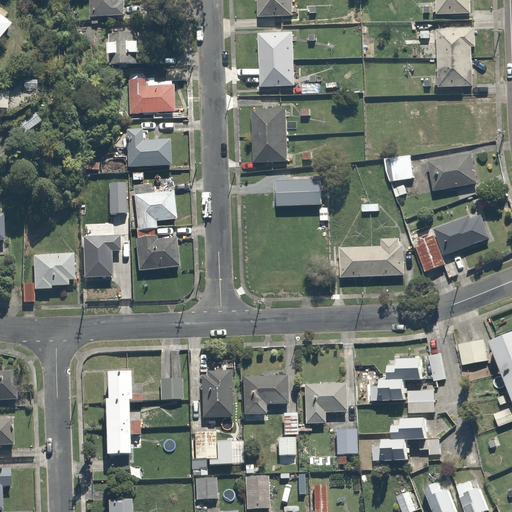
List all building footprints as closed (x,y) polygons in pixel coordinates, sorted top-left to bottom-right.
[(0,0),(0,41),(14,25),(0,13),(0,3),(2,2),(0,0)] [(126,0),(92,0),(93,16),(126,16),(126,0)] [(300,0),(259,0),(260,17),(302,16),(300,0)] [(473,0),(437,0),(438,17),(475,15),(473,0)] [(474,30),(439,31),(440,85),(475,84),(474,30)] [(139,43),(139,34),(110,33),(108,66),(141,68),(141,56),(147,56),(147,44),(139,43)] [(294,35),(262,36),(264,88),(295,87),(294,35)] [(181,70),(166,70),(166,81),(181,81),(181,70)] [(153,84),(152,79),(127,80),(128,116),(179,114),(178,83),(153,84)] [(478,102),(437,102),(438,142),(479,142),(478,102)] [(34,104),(6,125),(19,143),(48,122),(34,104)] [(292,108),(254,111),(258,166),(295,164),(292,108)] [(148,131),(129,132),(130,169),(175,167),(174,142),(149,143),(148,131)] [(415,153),(387,159),(393,190),(421,184),(415,153)] [(474,157),(432,162),(435,188),(478,183),(474,157)] [(473,198),(477,211),(499,204),(495,191),(473,198)] [(158,223),(179,222),(178,195),(136,196),(138,233),(158,233),(158,223)] [(108,212),(107,234),(132,235),(133,213),(108,212)] [(429,274),(452,265),(449,258),(495,241),(485,213),(416,238),(429,274)] [(0,244),(9,244),(8,214),(0,214),(0,244)] [(126,237),(85,238),(85,282),(104,281),(105,301),(127,301),(126,237)] [(138,242),(141,274),(181,270),(177,237),(138,242)] [(398,246),(397,240),(382,241),(383,247),(338,250),(340,278),(408,273),(407,245),(398,246)] [(72,285),(79,285),(77,255),(36,257),(38,292),(54,291),(54,289),(72,289),(72,285)] [(33,283),(23,283),(23,304),(33,304),(33,283)] [(511,338),(495,345),(511,391),(511,338)] [(487,340),(461,343),(464,365),(490,362),(487,340)] [(443,353),(432,354),(435,380),(446,379),(443,353)] [(390,381),(430,382),(431,361),(391,360),(390,381)] [(23,372),(0,372),(0,403),(24,403),(23,372)] [(233,372),(202,374),(205,420),(236,418),(233,372)] [(134,404),(145,404),(144,394),(134,394),(134,376),(110,377),(112,460),(136,460),(135,436),(143,436),(143,420),(135,420),(134,404)] [(289,378),(244,380),(246,416),(268,415),(267,404),(290,403),(289,378)] [(185,381),(162,382),(163,402),(186,401),(185,381)] [(411,385),(411,383),(383,382),(382,402),(410,403),(410,415),(429,415),(429,406),(436,406),(436,394),(432,394),(432,391),(421,391),(421,385),(411,385)] [(352,389),(306,388),(306,426),(322,426),(323,411),(352,412),(352,389)] [(511,411),(496,417),(501,428),(511,424),(511,411)] [(301,419),(286,418),(284,435),(300,436),(301,419)] [(384,446),(374,446),(375,460),(414,460),(414,458),(414,453),(430,452),(430,458),(439,458),(439,435),(431,435),(431,419),(404,420),(404,426),(397,426),(397,440),(383,440),(384,446)] [(19,421),(0,422),(0,448),(21,448),(19,421)] [(359,430),(335,431),(336,457),(360,456),(359,430)] [(218,434),(196,435),(198,461),(219,460),(218,434)] [(279,444),(271,444),(271,453),(279,453),(279,457),(297,456),(297,440),(279,440),(279,444)] [(15,472),(0,471),(0,511),(2,511),(3,491),(15,491),(15,472)] [(269,511),(269,479),(248,479),(248,511),(269,511)] [(462,511),(446,479),(432,486),(444,511),(462,511)] [(217,480),(197,481),(197,501),(217,501),(217,480)] [(322,511),(323,485),(315,485),(313,511),(322,511)] [(404,509),(405,511),(418,506),(409,490),(397,496),(399,501),(394,503),(398,511),(404,509)] [(484,490),(469,498),(476,511),(485,511),(494,508),(484,490)]
